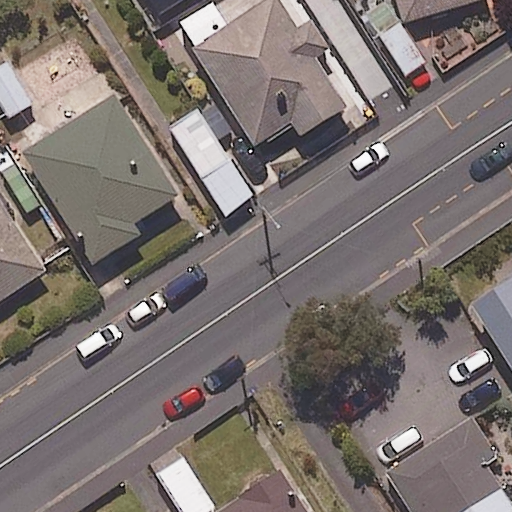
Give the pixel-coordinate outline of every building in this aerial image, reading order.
[(330,44),(304,0),(244,0),(220,14),(211,0),(210,0),(174,22),(247,145),(291,118),(298,131),(344,104),(314,53),(330,44)] [(463,0),(395,0),(402,19),(463,0)] [(426,60),(385,1),(365,16),(406,74),(426,60)] [(32,101),(6,61),(0,64),(0,101),(9,116),(32,101)] [(176,193),(113,92),(21,149),(90,261),(142,229),(135,218),(176,193)] [(251,193),(196,108),(165,128),(220,213),(251,193)] [(0,296),(45,266),(0,200),(0,296)] [(511,272),(469,300),(511,369),(511,272)] [(411,511),(511,511),(511,505),(484,462),(496,454),(471,415),(385,471),(411,511)] [(202,511),(213,505),(182,456),(155,473),(179,511),(202,511)] [(308,511),(281,467),(207,511),(308,511)]
